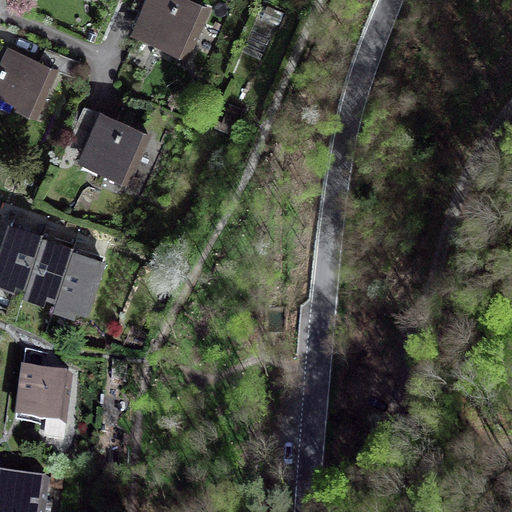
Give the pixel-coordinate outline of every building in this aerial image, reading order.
[(158,38),(187,51),(207,7),(190,0),(134,0),(131,7),(146,13),(143,20),(162,28),(158,38)] [(57,69),(74,77),(81,62),(50,49),(44,64),(10,49),(0,71),(0,76),(2,77),(0,82),(0,93),(39,111),(57,69)] [(101,168),(129,180),(149,135),(84,107),(64,152),(82,160),(86,151),(105,159),(101,168)] [(14,281),(27,285),(28,283),(42,240),(43,237),(10,226),(0,257),(0,271),(12,275),(14,281)] [(44,294),(57,298),(58,297),(72,253),(73,250),(42,240),(28,283),(42,288),(44,294)] [(75,307),(88,311),(103,263),(72,253),(58,297),(72,302),(75,307)] [(27,373),(22,412),(42,415),(46,420),(63,422),(68,378),(27,373)] [(0,479),(0,478),(0,511),(43,511),(47,484),(0,479)]
